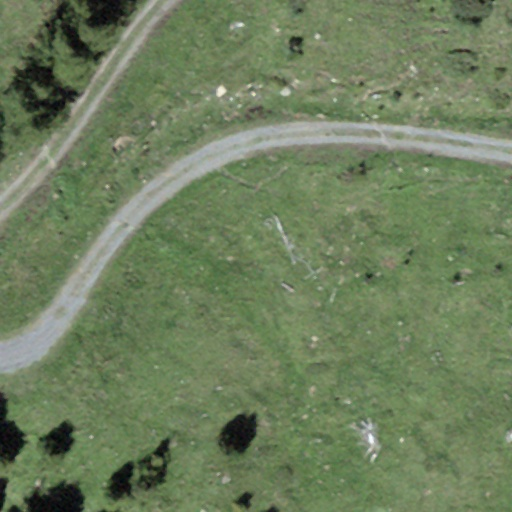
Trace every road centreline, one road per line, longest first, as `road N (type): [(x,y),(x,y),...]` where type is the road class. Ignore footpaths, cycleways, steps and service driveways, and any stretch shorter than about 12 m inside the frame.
road 1 (track): [(0,366),(50,342),(172,188),(306,121),(511,142)]
road 2 (track): [(162,0),(128,21),(0,193)]
